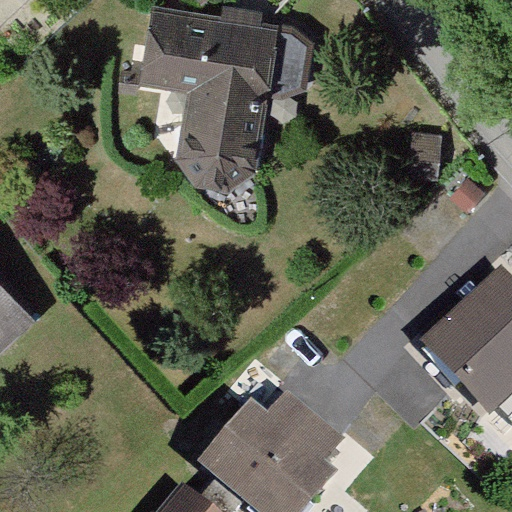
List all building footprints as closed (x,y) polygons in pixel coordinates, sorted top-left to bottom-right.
[(221,18),(145,8),(131,83),(182,91),(168,177),(249,190),(265,89),(290,93),(299,28),(221,18)] [(511,299),(492,280),(415,350),(486,418),(511,394),(511,299)] [(0,288),(0,347),(29,320),(0,288)] [(244,411),(190,473),(236,511),(304,511),(350,458),(281,398),(260,423),(244,411)] [(200,511),(176,491),(158,511),(200,511)]
